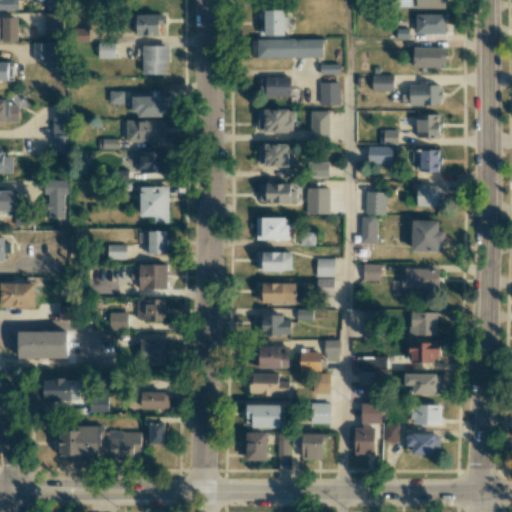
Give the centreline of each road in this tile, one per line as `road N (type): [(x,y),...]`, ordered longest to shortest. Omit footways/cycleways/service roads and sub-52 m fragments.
road 1 (residential): [(201,511),(207,0)]
road 2 (residential): [(486,0),(479,492)]
road 3 (tertiary): [(14,490),(479,492)]
